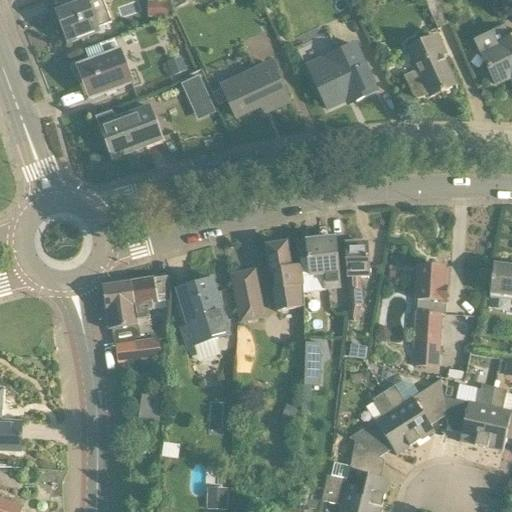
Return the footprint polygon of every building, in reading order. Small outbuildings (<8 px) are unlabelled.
[(88,4),(83,6),(58,16),(69,46),(100,34),(98,30),(113,24),(103,0),(102,0),(89,5),(88,4)] [(423,0),(438,32),(451,26),(438,0),(423,0)] [(511,79),(511,39),(510,40),(505,29),(476,43),(497,86),(511,79)] [(409,50),(420,76),(407,82),(413,96),(414,98),(415,99),(417,100),(419,100),(420,100),(422,100),(429,97),(430,100),(457,89),(445,61),(444,60),(443,60),(443,59),(442,59),(441,60),(438,51),(440,50),(435,38),(409,50)] [(78,68),(91,102),(133,85),(116,41),(88,52),(92,63),(78,68)] [(355,46),(308,68),(328,110),(356,98),(358,102),(376,94),(355,46)] [(272,66),(223,89),(237,120),(271,105),(274,111),(289,104),(272,66)] [(185,96),(203,89),(199,79),(181,86),(185,96)] [(117,125),(102,130),(113,160),(162,142),(149,108),(115,121),(117,125)] [(287,245),(268,248),(272,273),(275,273),(277,290),(274,291),(278,313),(305,308),(305,296),(304,287),(301,267),(291,269),(287,245)] [(297,248),(298,259),(308,258),(310,281),(324,280),(326,294),(339,293),(335,245),(297,248)] [(347,248),(348,281),(349,281),(351,310),(349,323),(357,324),(359,309),(362,309),(361,280),(369,280),(369,247),(347,248)] [(511,302),(511,270),(495,268),(491,300),(511,302)] [(439,370),(441,338),(431,337),(431,329),(437,329),(438,317),(447,318),(450,273),(445,273),(445,271),(421,269),(418,315),(415,368),(439,370)] [(231,278),(241,325),(264,320),(254,273),(231,278)] [(140,335),(153,334),(149,311),(154,311),(153,305),(169,303),(171,279),(155,280),(155,283),(132,286),(139,328),(140,328),(139,328),(140,335)] [(187,351),(230,338),(216,293),(205,297),(201,285),(178,292),(189,327),(181,330),(187,351)] [(132,286),(131,286),(103,291),(109,333),(139,328),(140,328),(139,328),(132,286)] [(130,344),(132,363),(161,360),(159,340),(130,344)] [(320,387),(321,346),(306,346),(305,387),(320,387)] [(395,389),(384,395),(416,446),(435,434),(431,427),(432,421),(446,413),(444,400),(442,383),(414,401),(413,400),(406,405),(395,389)] [(460,444),(482,449),(495,390),(468,384),(464,404),(444,400),(446,413),(448,428),(447,433),(448,433),(449,429),(459,431),(462,436),(460,444)] [(140,410),(157,412),(160,388),(143,386),(140,410)] [(508,393),(495,390),(482,449),(504,454),(506,446),(510,443),(511,443),(511,413),(504,412),(508,393)] [(0,452),(21,454),(23,426),(0,424),(0,419),(1,420),(2,392),(0,391),(0,452)] [(349,441),(356,445),(381,461),(385,464),(386,463),(376,457),(388,449),(393,450),(397,458),(416,446),(384,395),(373,402),(384,419),(376,423),(376,424),(349,441)] [(356,445),(350,473),(349,473),(347,482),(328,477),(325,491),(384,504),(389,482),(381,480),(378,475),(381,461),(356,445)] [(381,511),(384,504),(325,491),(322,503),(341,507),(340,511),(381,511)] [(0,511),(22,511),(23,511),(0,503),(0,511)]
